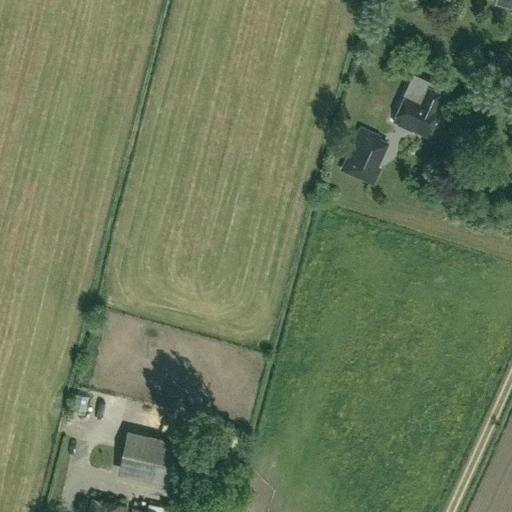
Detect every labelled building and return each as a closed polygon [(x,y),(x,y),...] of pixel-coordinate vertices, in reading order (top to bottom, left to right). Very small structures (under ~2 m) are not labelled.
[(392,122),(426,138),(438,110),(443,99),(438,97),(441,91),(410,77),(400,101),(402,102),(392,122)] [(360,125),(340,169),(374,185),(382,168),(378,166),(389,142),(380,138),(381,135),(360,125)] [(233,483),(243,435),(234,433),(224,481),(233,483)] [(126,437),(120,465),(172,476),(178,448),(126,437)] [(207,478),(218,479),(219,472),(208,470),(207,478)] [(150,511),(132,508),(131,511),(124,511),(126,507),(92,498),(88,511),(150,511)]
